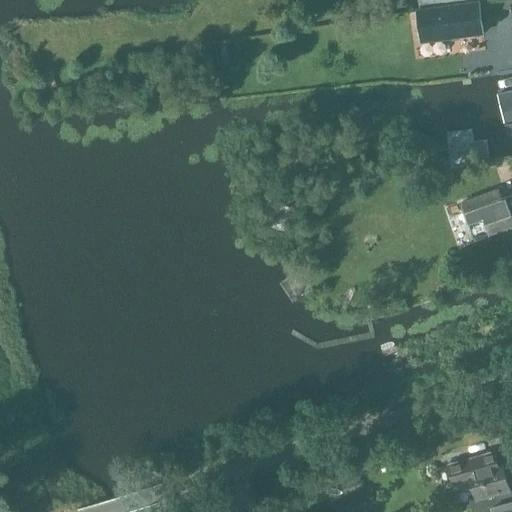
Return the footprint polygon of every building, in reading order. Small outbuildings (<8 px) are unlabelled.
[(471,0),(417,0),(419,9),(472,1),(471,0)] [(472,2),(419,9),(416,9),(421,43),(485,35),(480,1),(472,2)] [(499,188),(462,202),(474,239),(487,234),(488,236),(511,227),(511,194),(502,198),(499,188)] [(477,498),(510,489),(502,462),(499,462),(495,451),(449,464),(455,484),(472,480),(477,498)] [(511,511),(511,488),(510,489),(477,498),(470,500),(473,511),(511,511)]
